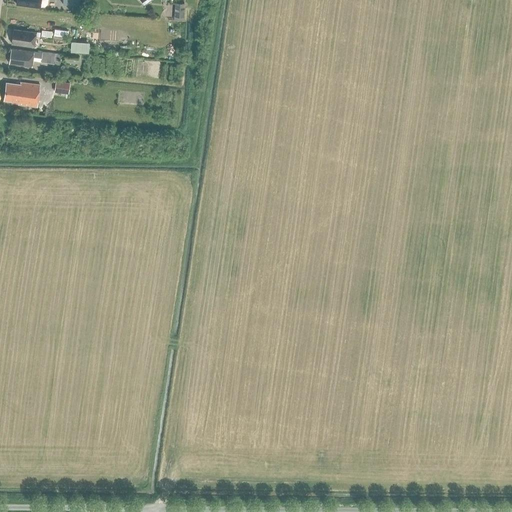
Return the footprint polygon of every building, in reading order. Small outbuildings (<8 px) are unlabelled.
[(44,8),(48,4),(48,0),(17,0),(17,5),(40,8),(40,7),(44,8)] [(174,21),(184,21),(185,4),(175,4),(174,21)] [(12,44),(35,47),(37,32),(14,29),(12,44)] [(69,31),(55,29),(54,35),(68,37),(69,31)] [(70,52),(88,53),(89,43),(71,42),(70,52)] [(9,64),(32,67),(34,52),(11,49),(9,64)] [(60,54),(43,52),(41,62),(59,64),(60,54)] [(55,92),(68,94),(70,83),(56,82),(55,92)] [(40,85),(21,83),(20,85),(7,83),(4,100),(13,102),(12,103),(19,104),(19,105),(37,107),(40,85)]
